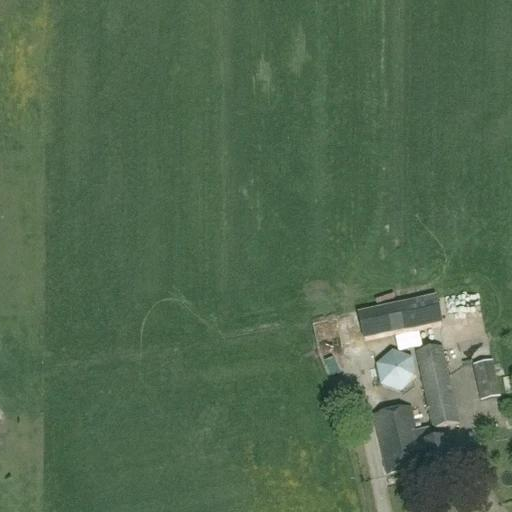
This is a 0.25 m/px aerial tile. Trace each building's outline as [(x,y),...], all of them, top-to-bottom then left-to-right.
[(372,316),(373,335),(393,335),(393,315),(372,316)] [(442,349),(416,355),(433,431),(459,425),(442,349)] [(375,366),(380,388),(400,394),(415,381),(411,359),(392,353),(375,366)] [(473,367),(476,379),(496,375),(493,363),(473,367)] [(411,409),(374,417),(387,477),(417,470),(418,476),(455,468),(449,439),(432,443),(429,431),(416,434),(411,409)]
